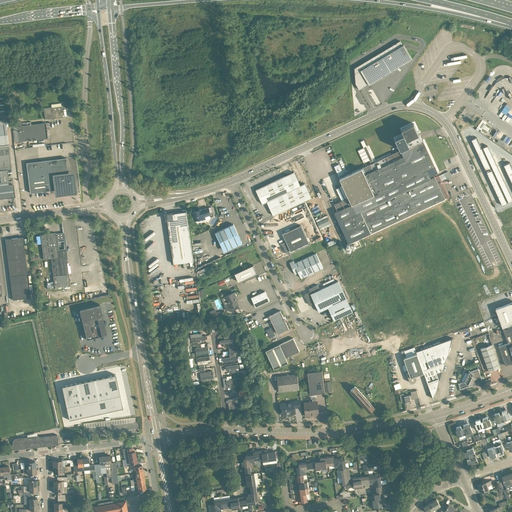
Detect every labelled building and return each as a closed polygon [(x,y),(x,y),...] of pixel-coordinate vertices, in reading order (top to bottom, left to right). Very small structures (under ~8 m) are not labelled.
[(359,90),(369,84),(369,85),(412,59),(407,51),(403,45),(400,41),(396,43),(397,49),(355,74),(356,84),(359,90)] [(63,117),(61,106),(61,103),(51,104),(51,108),(43,109),(45,120),(63,117)] [(507,103),(502,111),(506,114),(511,106),(507,103)] [(11,169),(8,145),(5,122),(3,120),(0,120),(0,198),(11,197),(10,195),(12,193),(14,193),(13,185),(9,185),(7,170),(11,169)] [(50,123),(45,123),(31,125),(31,122),(21,123),(20,122),(12,123),(13,131),(14,143),(51,138),(50,123)] [(486,123),(481,130),(486,134),(491,127),(486,123)] [(422,140),(419,134),(414,124),(402,129),(404,134),(395,139),(401,150),(373,163),(370,164),(350,174),(339,179),(348,197),(352,204),(337,211),(334,213),(348,244),(445,199),(435,177),(430,179),(429,177),(438,173),(423,140),(422,140)] [(479,139),(474,141),(480,155),(505,206),(511,202),(511,192),(490,147),(485,150),(479,139)] [(369,162),(370,164),(373,163),(363,142),(360,143),(363,149),(357,152),(363,164),(369,162)] [(26,163),(30,193),(60,190),(65,194),(76,193),(74,182),(69,178),(66,158),(26,163)] [(334,167),(338,176),(343,174),(339,165),(334,167)] [(450,177),(448,172),(439,176),(441,181),(450,177)] [(297,179),(296,179),(288,183),(285,176),(256,190),(262,204),(268,201),(274,215),(273,215),(273,216),(305,201),(311,198),(304,184),(300,186),(297,179)] [(211,215),(208,208),(193,213),(196,222),(206,220),(205,217),(211,215)] [(194,261),(186,212),(172,214),(172,213),(171,213),(171,214),(167,218),(167,219),(166,219),(166,220),(167,220),(174,264),(194,261)] [(327,219),(321,221),(327,240),(332,239),(333,242),(337,241),(335,234),(330,236),(327,228),(330,227),(327,219)] [(222,247),(240,239),(233,224),(215,233),(222,247)] [(285,252),(285,254),(286,254),(285,253),(290,251),(309,242),(301,226),(282,234),(286,242),(281,244),(281,243),(281,244),(281,245),(282,246),(283,247),(283,248),(284,249),(284,251),(285,252)] [(40,235),(41,240),(43,259),(51,258),(55,288),(70,286),(65,250),(58,251),(55,233),(40,235)] [(23,242),(23,237),(5,240),(12,300),(30,298),(24,249),(24,246),(23,242)] [(323,268),(316,253),(294,264),(293,261),(289,263),(295,275),(299,273),(301,278),(323,268)] [(253,265),(235,274),(238,282),(256,274),(253,266),(253,265)] [(308,289),(309,292),(307,294),(305,297),(309,305),(310,305),(315,303),(319,312),(328,308),(334,320),(352,312),(338,281),(320,289),(317,285),(308,289)] [(255,307),(269,301),(265,291),(251,298),(255,307)] [(234,292),(230,295),(224,297),(228,304),(227,304),(229,309),(238,304),(235,297),(236,297),(234,292)] [(212,301),(216,311),(223,308),(219,299),(212,301)] [(511,355),(511,302),(495,309),(508,343),(511,355)] [(99,304),(79,310),(86,340),(107,335),(99,304)] [(280,311),(276,313),(269,316),(278,334),(289,329),(280,311)] [(190,334),(191,342),(206,339),(205,335),(200,336),(200,333),(190,334)] [(217,340),(218,344),(221,344),(222,348),(232,346),(231,338),(217,340)] [(293,338),(289,340),(265,351),(274,369),(288,363),(286,358),(300,352),(293,338)] [(433,399),(451,344),(453,338),(416,351),(417,353),(424,372),(433,399)] [(505,366),(511,363),(511,355),(508,343),(498,347),(505,366)] [(500,367),(498,363),(492,345),(480,349),(489,372),(500,367)] [(195,350),(196,356),(209,354),(208,348),(195,350)] [(237,360),(236,353),(220,355),(221,363),(237,360)] [(424,372),(417,353),(406,357),(403,358),(409,373),(407,373),(410,382),(411,383),(412,383),(413,383),(415,382),(416,380),(416,378),(415,375),(424,372)] [(208,356),(195,358),(196,365),(209,363),(208,356)] [(482,380),(481,376),(478,369),(469,372),(464,381),(458,384),(460,389),(469,386),(469,387),(473,386),(475,382),(481,380),(482,381),(482,380)] [(211,371),(198,372),(199,380),(212,378),(211,371)] [(325,392),(322,371),(307,373),(310,394),(325,392)] [(69,420),(123,409),(115,374),(61,386),(69,420)] [(299,390),(297,374),(277,377),(279,392),(299,390)] [(225,386),(235,385),(234,378),(224,380),(225,386)] [(355,386),(351,390),(370,412),(374,408),(360,392),(355,386)] [(410,392),(411,395),(409,395),(404,396),(403,393),(399,394),(401,402),(402,402),(405,402),(406,403),(407,404),(408,405),(409,404),(410,403),(411,402),(411,400),(410,399),(412,399),(418,398),(417,391),(410,392)] [(229,409),(234,409),(240,408),(239,398),(233,399),(228,400),(229,409)] [(319,414),(317,401),(316,398),(312,399),(312,401),(304,402),(306,416),(311,416),(311,415),(319,414)] [(300,407),(299,400),(293,401),(280,403),(281,415),(295,413),(294,408),(300,407)] [(501,415),(503,421),(510,419),(508,412),(507,413),(506,410),(501,412),(502,414),(501,415)] [(503,421),(501,415),(500,415),(499,413),(494,414),(495,417),(494,417),(496,424),(503,421)] [(482,422),(484,428),(491,425),(489,419),(488,420),(487,417),(482,418),(483,421),(482,422)] [(484,428),(482,422),(481,422),(480,419),(475,421),(476,424),(475,424),(477,430),(484,428)] [(463,428),(465,434),(472,432),(470,426),(469,426),(468,423),(463,425),(464,428),(463,428)] [(465,434),(463,428),(461,429),(460,426),(456,427),(457,430),(456,431),(458,437),(459,437),(459,436),(465,434)] [(58,445),(58,440),(57,435),(23,439),(23,438),(15,439),(12,441),(13,444),(7,445),(7,451),(25,449),(58,445)] [(494,447),(497,453),(498,452),(499,455),(504,454),(503,451),(504,450),(501,440),(494,443),(495,447),(494,447)] [(495,453),(497,453),(494,447),(487,449),(489,455),(491,455),(492,458),(496,456),(495,453)] [(125,449),(126,453),(123,453),(123,458),(124,458),(125,459),(136,457),(135,451),(133,452),(132,448),(125,449)] [(469,458),(475,455),(473,448),(467,450),(467,452),(464,453),(466,457),(469,456),(469,458)] [(255,460),(262,459),(263,459),(261,450),(253,452),(253,454),(254,454),(255,460)] [(267,452),(268,461),(276,459),(275,451),(267,452)] [(255,463),(255,460),(254,454),(253,454),(245,456),(246,458),(253,463),(255,463)] [(475,455),(469,458),(469,459),(467,460),(468,464),(471,463),(472,465),(478,463),(478,462),(478,461),(477,461),(475,455)] [(100,468),(105,467),(105,466),(104,456),(98,457),(99,464),(94,465),(95,475),(98,475),(101,475),(100,468)] [(116,468),(116,462),(111,463),(110,456),(104,456),(105,466),(105,467),(106,477),(111,477),(111,484),(118,483),(118,480),(117,475),(116,468)] [(334,465),(334,459),(333,456),(325,457),(326,466),(334,465)] [(93,476),(93,479),(96,479),(95,475),(95,469),(94,465),(89,465),(88,458),(83,459),(84,470),(90,470),(91,473),(93,473),(93,476)] [(253,463),(246,458),(243,459),(243,462),(244,467),(250,466),(253,466),(253,463)] [(337,467),(342,460),(342,458),(334,459),(334,465),(334,467),(337,467)] [(84,470),(83,459),(77,459),(77,463),(73,463),(74,472),(84,471),(84,470)] [(308,469),(315,468),(316,468),(314,459),(306,460),(306,463),(307,463),(308,469)] [(346,468),(345,460),(342,460),(337,467),(337,469),(340,469),(346,468)] [(308,471),(308,469),(307,463),(306,463),(298,464),(299,466),(306,472),(308,471)] [(373,475),(371,467),(371,464),(367,464),(367,468),(368,470),(369,475),(370,484),(372,484),(377,477),(377,474),(373,475)] [(14,480),(14,479),(14,474),(10,474),(9,466),(3,467),(4,477),(7,477),(7,481),(11,481),(10,480),(14,480)] [(251,474),(251,470),(250,466),(244,467),(242,467),(243,475),(251,474)] [(306,474),(306,472),(299,466),(299,467),(296,467),(297,475),(303,475),(306,474)] [(350,476),(349,472),(349,467),(346,468),(340,469),(341,477),(350,476)] [(505,487),(506,487),(511,484),(511,483),(511,482),(509,474),(502,477),(505,487)] [(307,479),(304,479),(303,475),(297,475),(295,475),(296,484),(305,482),(307,482),(307,479)] [(362,485),(370,484),(369,475),(360,477),(362,485),(362,488),(363,488),(362,485)] [(345,485),(350,478),(350,476),(341,477),(339,477),(339,482),(342,482),(343,485),(345,485)] [(373,486),(381,485),(380,476),(377,477),(372,484),(373,486)] [(131,486),(145,483),(144,477),(136,479),(134,479),(130,480),(131,486)] [(357,489),(357,486),(355,477),(350,478),(345,485),(346,488),(354,486),(354,489),(357,489)] [(488,486),(492,484),(491,480),(479,485),(481,492),(489,490),(488,486)] [(133,494),(142,492),(142,490),(146,489),(145,483),(131,486),(132,490),(133,494)] [(248,494),(257,492),(256,489),(256,484),(247,485),(247,486),(248,494)] [(374,494),(382,493),(381,485),(373,486),(374,494)] [(36,486),(27,486),(23,486),(23,493),(19,493),(19,495),(31,495),(31,492),(33,492),(36,492),(36,486)] [(249,496),(255,501),(258,501),(257,492),(248,494),(249,496)] [(307,498),(306,493),(297,494),(299,503),(307,501),(307,498)] [(29,504),(37,504),(37,498),(33,498),(32,498),(30,498),(30,495),(23,495),(23,502),(29,501),(29,504)] [(242,506),(248,505),(246,496),(238,498),(240,509),(243,508),(242,506)] [(255,501),(249,496),(246,496),(248,505),(256,504),(255,501)] [(232,510),(240,509),(238,498),(230,499),(232,507),(231,507),(232,510)] [(382,507),(381,499),(381,498),(372,500),(373,508),(382,507)] [(232,507),(230,499),(222,500),(223,509),(231,507),(232,507)] [(434,510),(440,506),(436,499),(430,503),(434,510)] [(221,509),(223,509),(222,500),(214,501),(214,504),(221,509)] [(127,511),(126,504),(122,505),(121,501),(113,503),(113,501),(98,504),(98,505),(92,506),(92,509),(92,511),(127,511)] [(426,511),(430,511),(434,510),(430,503),(424,507),(426,511)]
